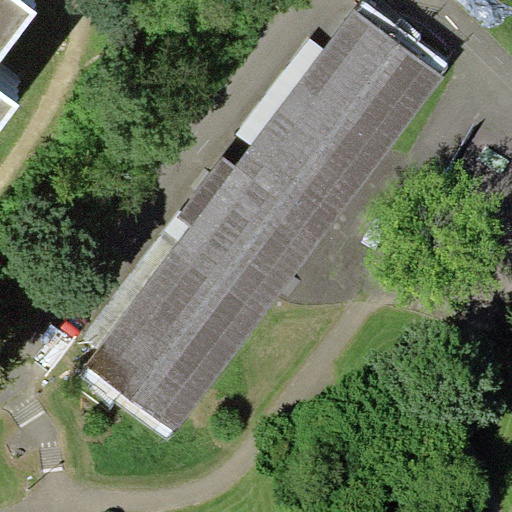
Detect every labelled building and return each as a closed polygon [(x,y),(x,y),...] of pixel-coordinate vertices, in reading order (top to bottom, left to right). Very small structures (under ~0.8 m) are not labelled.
[(0,0),(0,126),(18,103),(0,90),(0,66),(38,15),(19,0),(0,0)] [(365,2),(357,13),(441,76),(449,65),(365,2)] [(357,13),(354,11),(325,51),(252,146),(238,167),(224,157),(183,213),(180,216),(192,225),(99,350),(88,365),(91,366),(174,429),(177,431),(441,76),(357,13)] [(252,146),(325,51),(310,39),(237,134),(252,146)] [(180,216),(183,213),(179,210),(84,339),(99,350),(192,225),(180,216)] [(174,429),(91,366),(83,376),(167,438),(174,429)]
